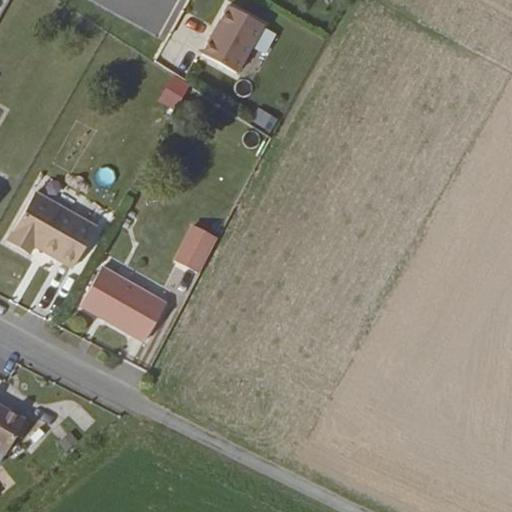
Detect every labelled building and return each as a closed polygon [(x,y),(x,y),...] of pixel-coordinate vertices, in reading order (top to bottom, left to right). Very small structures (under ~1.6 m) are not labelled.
[(259,19),(225,0),(224,0),(197,48),(233,67),(259,19)] [(187,77),(169,68),(156,92),(173,102),(187,77)] [(258,106),(250,120),(271,133),(279,118),(258,106)] [(31,239),(70,262),(92,223),(29,187),(0,238),(0,239),(23,253),(31,239)] [(191,223),(175,260),(201,272),(218,235),(191,223)] [(99,260),(79,297),(142,334),(163,297),(99,260)] [(0,459),(17,429),(0,418),(0,459)]
